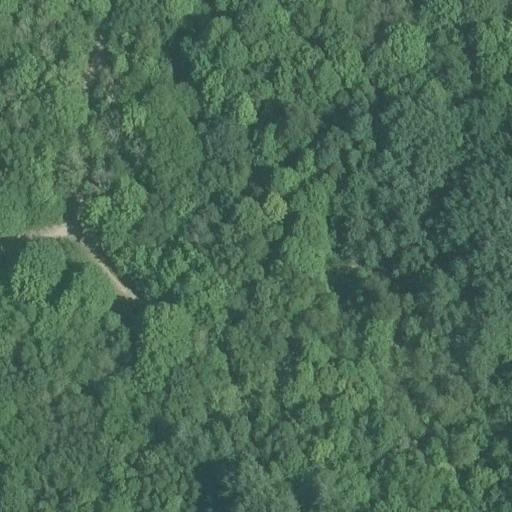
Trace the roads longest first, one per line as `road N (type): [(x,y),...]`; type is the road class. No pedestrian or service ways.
road 1 (track): [(289,511),(245,385),(113,270),(86,229)]
road 2 (track): [(114,0),(87,106),(86,229)]
